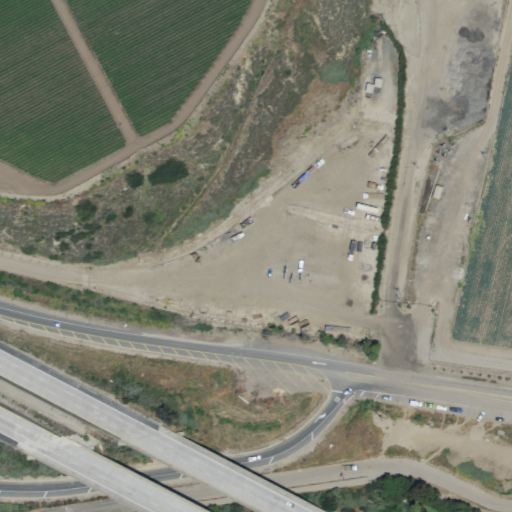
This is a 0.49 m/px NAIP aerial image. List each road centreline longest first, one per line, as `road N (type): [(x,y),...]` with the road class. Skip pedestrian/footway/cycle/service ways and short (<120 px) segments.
road 1 (track): [(0,260),(66,276),(252,292),(393,329),(424,303),(444,253),(484,133),(511,0)]
road 2 (motorway): [(0,486),(82,485),(257,455),(298,435),(351,375)]
road 3 (residential): [(425,0),(393,300),(393,380)]
road 4 (motorway): [(351,375),(317,362),(0,310)]
road 5 (track): [(0,182),(64,184),(164,130),(257,0)]
road 6 (motorway): [(289,511),(105,416)]
road 7 (track): [(132,145),(55,0)]
road 8 (track): [(511,364),(446,355),(439,338),(447,298),(434,279)]
road 9 (motorway): [(45,445),(172,511)]
road 10 (primary): [(393,380),(511,399)]
